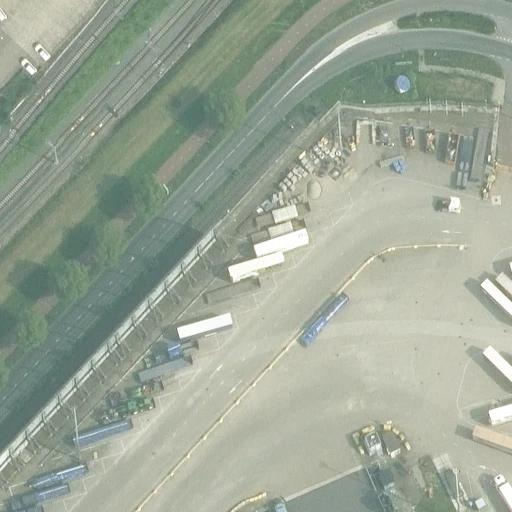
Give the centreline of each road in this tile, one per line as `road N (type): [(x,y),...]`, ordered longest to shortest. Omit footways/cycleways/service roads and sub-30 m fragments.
road 1 (secondary): [(297,80),(0,403)]
road 2 (secondary): [(511,14),(452,1),(387,9),(335,34),(297,80)]
road 3 (secondary): [(297,80),(407,38),(511,54)]
